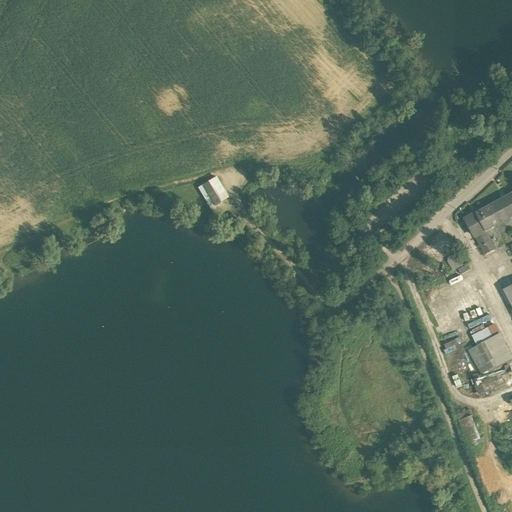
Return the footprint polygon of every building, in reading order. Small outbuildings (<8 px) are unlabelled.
[(225,200),(218,188),(212,191),(219,203),(225,200)] [(219,203),(212,191),(207,194),(214,206),(219,203)] [(511,194),(476,214),(485,232),(511,217),(511,194)] [(485,232),(476,214),(466,219),(475,237),(485,232)] [(485,232),(475,237),(485,255),(495,249),(485,232)] [(458,255),(447,261),(453,271),(464,265),(458,255)] [(468,265),(459,270),(461,275),(471,269),(468,265)] [(511,285),(503,290),(511,306),(511,285)] [(494,324),(472,336),(477,346),(499,334),(494,324)] [(477,346),(466,351),(479,376),(489,371),(491,374),(511,363),(511,358),(499,334),(477,346)] [(477,386),(481,395),(490,391),(486,382),(477,386)] [(470,410),(457,415),(469,447),(482,442),(470,410)]
